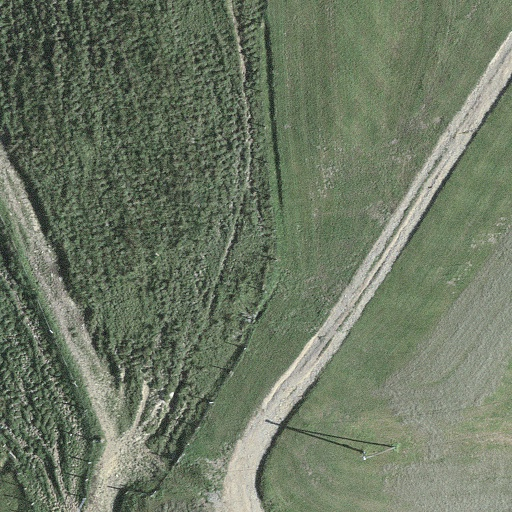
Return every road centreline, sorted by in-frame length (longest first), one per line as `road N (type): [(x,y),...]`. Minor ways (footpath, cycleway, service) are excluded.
road 1 (track): [(511,63),(263,438),(249,467),(245,511)]
road 2 (track): [(210,511),(130,431),(0,146)]
